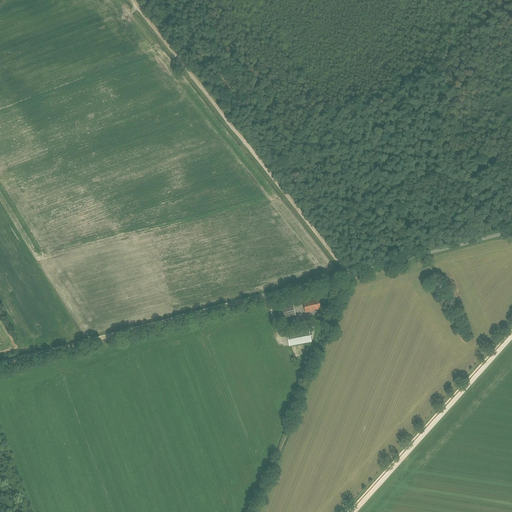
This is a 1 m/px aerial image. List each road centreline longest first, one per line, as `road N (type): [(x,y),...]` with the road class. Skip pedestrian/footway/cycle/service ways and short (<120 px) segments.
road 1 (track): [(348,274),(133,0)]
road 2 (track): [(0,364),(288,290)]
road 3 (unclassified): [(353,511),(511,335)]
road 4 (unclassified): [(288,290),(511,231)]
